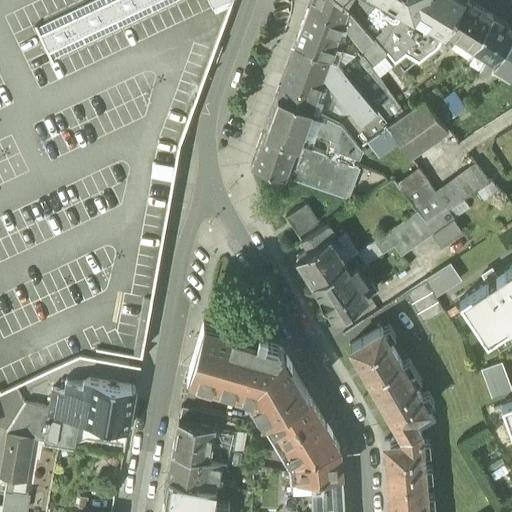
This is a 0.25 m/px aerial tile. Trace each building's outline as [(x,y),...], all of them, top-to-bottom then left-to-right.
[(166,0),(53,54),(38,23),(85,0),(0,0),(0,387),(2,391),(21,382),(79,353),(94,356),(96,346),(142,354),(180,141),(231,0),(166,0)] [(85,0),(38,23),(53,54),(166,0),(85,0)] [(357,16),(346,5),(341,0),(312,0),(309,8),(342,20),(341,24),(345,26),(348,30),(361,46),(358,49),(368,61),(371,66),(383,56),(369,38),(368,39),(351,20),(357,16)] [(341,0),(346,5),(349,0),(383,0),(444,37),(447,32),(446,32),(465,0),(341,0)] [(388,52),(395,61),(406,53),(420,61),(438,46),(444,37),(383,0),(349,0),(346,5),(357,16),(374,34),(388,52)] [(455,37),(474,49),(493,17),(466,0),(465,0),(446,32),(447,32),(455,37)] [(338,30),(341,24),(342,20),(309,8),(296,44),(329,56),(338,30)] [(369,38),(383,56),(384,55),(388,52),(374,34),(357,16),(351,20),(368,39),(369,38)] [(474,49),(488,58),(495,62),(511,36),(511,28),(493,17),(474,49)] [(336,58),(347,72),(368,61),(358,49),(361,46),(348,30),(345,33),(338,30),(329,56),(336,58)] [(511,36),(495,62),(511,72),(511,36)] [(466,55),(474,49),(455,37),(451,45),(466,55)] [(336,58),(329,56),(296,44),(278,94),(310,106),(317,109),(328,79),(354,111),(341,121),(342,122),(360,143),(368,137),(388,123),(389,123),(367,97),(347,72),(336,58)] [(394,66),(384,55),(383,56),(371,66),(380,77),(394,66)] [(487,74),(495,62),(488,58),(481,70),(487,74)] [(371,66),(368,61),(347,72),(367,97),(384,84),(380,77),(371,66)] [(317,109),(341,121),(354,111),(328,79),(317,109)] [(452,105),(457,114),(466,108),(455,89),(447,94),(454,104),(452,105)] [(424,97),(431,106),(438,101),(431,92),(424,97)] [(336,138),(342,122),(341,121),(317,109),(310,106),(278,94),(269,118),(270,119),(302,131),(305,124),(320,131),(336,138)] [(447,94),(438,101),(431,106),(443,122),(457,114),(452,105),(454,104),(447,94)] [(448,128),(443,122),(431,106),(424,97),(404,112),(389,123),(388,123),(400,138),(411,155),(448,128)] [(270,119),(265,131),(297,143),(302,131),(270,119)] [(336,138),(334,142),(358,151),(361,145),(360,143),(342,122),(336,138)] [(379,153),(400,138),(388,123),(368,137),(379,153)] [(313,149),(320,131),(305,124),(302,131),(297,143),(313,149)] [(289,165),(297,143),(265,131),(253,164),(285,176),(315,186),(319,173),(299,166),(298,168),(289,165)] [(354,163),(358,151),(334,142),(330,155),(349,162),(354,163)] [(323,174),(330,155),(313,149),(297,143),(289,165),(298,168),(299,166),(319,173),(323,174)] [(338,194),(349,162),(330,155),(323,174),(319,173),(315,186),(338,194)] [(349,162),(338,194),(349,198),(360,166),(354,163),(349,162)] [(285,176),(253,164),(252,166),(284,177),(285,176)] [(452,185),(438,195),(449,209),(464,198),(477,190),(489,181),(477,165),(451,183),(452,185)] [(397,182),(408,196),(429,182),(419,166),(397,182)] [(491,180),(489,181),(477,190),(483,199),(499,189),(491,180)] [(428,223),(449,209),(438,195),(429,182),(408,196),(419,211),(427,220),(428,223)] [(455,217),(454,218),(455,219),(471,208),(464,198),(449,209),(455,217)] [(287,216),(299,235),(319,222),(307,203),(287,216)] [(455,217),(449,209),(428,223),(429,224),(434,231),(454,218),(455,217)] [(395,241),(427,220),(419,211),(375,240),(382,250),(395,241)] [(455,219),(454,218),(434,231),(433,232),(441,245),(463,231),(455,219)] [(395,241),(403,252),(433,232),(434,231),(429,224),(428,223),(427,220),(395,241)] [(312,281),(313,281),(346,259),(333,239),(338,236),(328,222),(302,239),(309,249),(297,257),(304,268),(305,268),(312,281)] [(346,230),(338,236),(333,239),(346,259),(351,255),(360,250),(346,230)] [(351,255),(358,266),(382,250),(375,240),(360,250),(351,255)] [(351,255),(346,259),(313,281),(320,294),(325,304),(326,303),(326,305),(326,307),(327,308),(327,309),(328,310),(329,312),(331,313),(332,313),(334,317),(368,294),(368,293),(378,286),(371,276),(367,278),(358,266),(351,255)] [(433,290),(436,296),(460,279),(449,263),(426,278),(427,281),(433,290)] [(511,265),(460,300),(487,341),(511,324),(511,265)] [(406,293),(412,302),(433,290),(427,281),(406,293)] [(412,302),(418,313),(439,300),(436,296),(433,290),(412,302)] [(444,310),(439,300),(418,313),(424,323),(444,310)] [(295,461),(297,476),(312,475),(319,475),(342,473),(340,446),(282,349),(263,343),(255,341),(203,325),(190,370),(255,389),(254,391),(278,431),(295,461)] [(256,335),(265,338),(267,328),(259,325),(256,335)] [(350,345),(397,426),(414,416),(429,408),(382,327),(350,345)] [(490,398),(511,390),(500,360),(480,367),(490,398)] [(128,430),(129,430),(136,389),(134,387),(89,380),(82,385),(66,382),(64,391),(53,389),(50,408),(48,416),(79,421),(128,430)] [(511,399),(502,404),(511,431),(511,399)] [(8,433),(11,434),(33,438),(45,441),(44,446),(59,449),(73,451),(79,421),(48,416),(50,408),(26,404),(8,433)] [(417,421),(421,428),(422,430),(437,421),(429,408),(414,416),(417,421)] [(397,426),(400,430),(417,421),(414,416),(397,426)] [(179,419),(173,451),(220,459),(239,462),(244,431),(179,419)] [(428,511),(421,428),(417,421),(400,430),(401,433),(390,439),(391,440),(385,441),(390,511),(428,511)] [(0,478),(7,479),(14,480),(20,481),(23,460),(29,461),(33,438),(11,434),(5,469),(2,469),(0,478)] [(216,485),(220,459),(173,451),(169,476),(216,485)] [(342,473),(319,475),(319,486),(344,486),(342,473)] [(302,491),(314,490),(313,487),(312,475),(297,476),(291,477),(292,491),(302,491)] [(217,485),(216,485),(169,476),(165,501),(169,502),(166,511),(219,511),(216,511),(217,500),(214,500),(217,485)] [(12,492),(14,480),(7,479),(3,506),(1,511),(24,511),(26,511),(29,495),(12,492)] [(344,511),(344,486),(319,486),(313,487),(314,490),(315,510),(314,511),(344,511)] [(302,491),(304,511),(315,510),(314,490),(302,491)]
